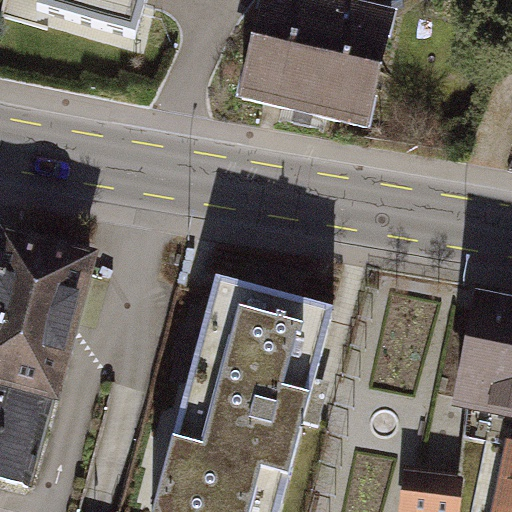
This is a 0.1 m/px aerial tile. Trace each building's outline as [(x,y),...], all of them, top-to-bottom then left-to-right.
[(35,0),(32,19),(130,37),(136,0),(35,0)] [(393,18),(318,0),(261,0),(235,108),(365,139),(393,18)] [(101,257),(4,231),(0,246),(0,482),(34,492),(54,402),(60,404),(101,257)] [(511,298),(482,292),(457,411),(470,413),(511,420),(511,298)] [(292,511),(340,325),(221,299),(162,511),(292,511)] [(511,420),(470,413),(466,476),(460,511),(498,511),(510,446),(511,446),(511,420)] [(511,511),(511,446),(510,446),(498,511),(511,511)] [(460,511),(466,476),(408,470),(401,511),(460,511)]
